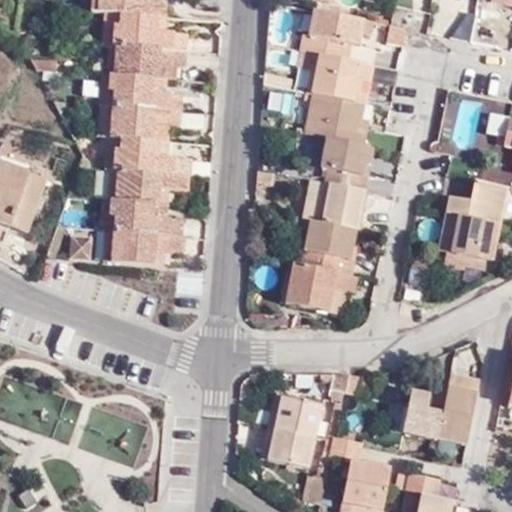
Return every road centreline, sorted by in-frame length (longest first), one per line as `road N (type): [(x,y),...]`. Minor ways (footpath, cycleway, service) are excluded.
road 1 (residential): [(213,361),(247,0)]
road 2 (residential): [(213,361),(312,363),(433,338),(511,302)]
road 3 (residential): [(213,361),(0,291)]
road 4 (residential): [(203,511),(213,361)]
